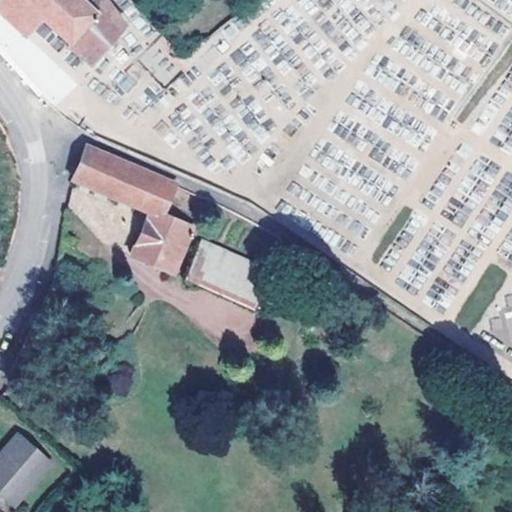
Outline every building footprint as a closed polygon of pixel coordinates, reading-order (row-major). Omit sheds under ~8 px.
[(0,0),(0,13),(23,34),(41,16),(67,39),(65,42),(88,62),(121,24),(102,0),(84,0),(84,1),(82,0),(0,0)] [(159,213),(169,185),(138,172),(83,148),(72,180),(147,211),(129,254),(170,271),(185,236),(188,226),(159,213)] [(185,236),(170,271),(180,276),(195,239),(185,236)] [(195,239),(180,276),(249,307),(264,269),(195,239)] [(20,436),(0,458),(0,492),(12,502),(48,461),(20,436)]
